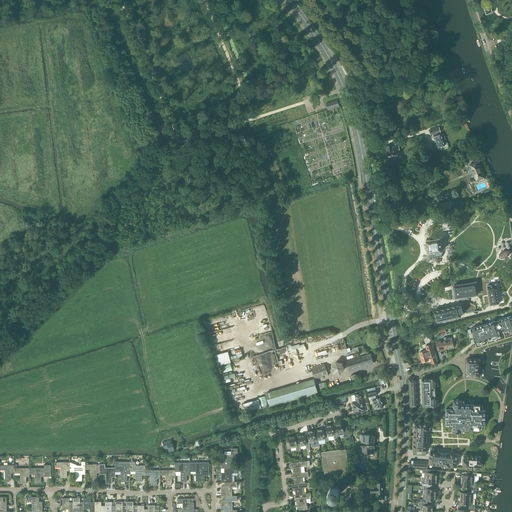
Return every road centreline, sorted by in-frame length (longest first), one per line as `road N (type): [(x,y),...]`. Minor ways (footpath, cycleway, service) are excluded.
road 1 (secondary): [(404,457),(401,377),(358,137),(331,61),(288,0)]
road 2 (track): [(0,345),(97,251),(110,199),(159,150),(339,91)]
road 3 (track): [(253,118),(204,0)]
road 4 (residential): [(169,492),(45,489)]
